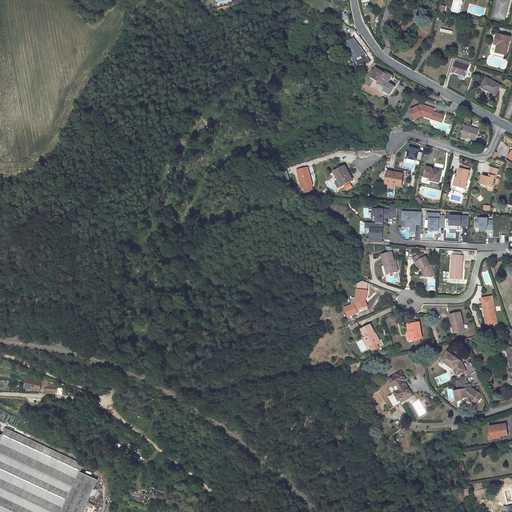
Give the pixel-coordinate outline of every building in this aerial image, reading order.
[(496,0),(493,16),(504,18),(506,9),(505,8),(506,0),(496,0)] [(509,38),(496,35),(494,40),(497,41),(494,52),(504,55),(509,38)] [(354,40),(348,45),(357,58),(363,53),(354,40)] [(370,63),(363,53),(357,58),(348,45),(359,70),(363,67),(370,63)] [(466,66),(454,62),(451,73),(464,77),(468,67),(466,66)] [(384,91),(392,78),(386,74),(384,75),(375,69),(372,74),(374,75),(371,79),(377,84),(376,86),(384,91)] [(486,78),(481,87),(496,95),(501,86),(486,78)] [(421,104),(409,111),(413,118),(419,114),(425,116),(426,113),(432,116),(431,119),(442,123),(444,116),(434,112),(435,110),(421,104)] [(478,128),(463,123),(459,134),(474,139),(478,128)] [(418,150),(409,148),(408,153),(405,152),(404,158),(421,161),(423,153),(418,152),(418,150)] [(422,179),(429,180),(428,182),(438,184),(441,173),(431,170),(432,169),(425,167),(422,179)] [(463,189),(468,170),(458,167),(455,177),(453,186),(463,189)] [(344,168),(333,174),(341,188),(352,181),(350,177),(348,177),(344,168)] [(386,172),(384,185),(401,188),(403,177),(391,174),(392,173),(386,172)] [(308,173),(298,176),(303,190),(313,187),(308,173)] [(485,188),(490,189),(492,184),(493,184),(495,175),(487,173),(485,181),(480,180),(477,189),(484,191),(485,188)] [(421,221),(422,212),(403,211),(402,220),(406,220),(406,227),(411,227),(410,231),(416,232),(416,224),(416,221),(421,221)] [(463,226),(464,216),(445,215),(444,229),(456,230),(456,227),(456,225),(463,226)] [(488,229),(488,220),(483,220),(483,218),(472,217),(472,221),(470,221),(470,227),(475,227),(475,230),(480,230),(480,227),(482,227),(482,229),(488,229)] [(382,243),(383,223),(366,223),(366,228),(371,228),(370,242),(382,243)] [(385,261),(388,272),(397,270),(394,258),(393,259),(391,251),(380,253),(382,261),(385,261)] [(422,266),(423,267),(420,269),(421,271),(425,272),(425,273),(431,274),(432,263),(429,262),(425,256),(422,252),(411,258),(414,262),(415,261),(418,266),(419,267),(422,266)] [(460,255),(450,255),(449,277),(458,277),(458,271),(459,271),(460,255)] [(363,279),(359,281),(358,287),(357,302),(355,303),(356,305),(360,307),(369,303),(367,297),(369,297),(369,289),(370,282),(363,279)] [(492,300),(481,301),(482,310),(484,310),(487,329),(496,328),(492,300)] [(454,314),(449,315),(451,323),(453,323),(454,331),(464,330),(461,313),(454,314)] [(370,323),(362,329),(370,341),(372,340),(374,343),(381,338),(372,327),(370,323)] [(421,339),(418,323),(413,324),(407,325),(408,335),(412,334),(413,340),(415,340),(416,345),(420,344),(419,339),(421,339)] [(475,333),(477,340),(483,339),(481,331),(475,333)] [(461,362),(447,352),(441,361),(453,369),(456,376),(466,371),(461,362)] [(400,369),(389,376),(395,388),(394,389),(398,396),(404,392),(410,390),(409,388),(403,378),(405,377),(400,369)] [(468,384),(467,377),(458,381),(459,387),(461,386),(462,389),(455,390),(457,401),(463,400),(462,398),(468,397),(478,404),(484,396),(469,386),(469,384),(468,384)] [(55,385),(27,379),(25,388),(39,391),(41,385),(45,386),(43,394),(54,394),(55,385)] [(410,390),(404,392),(406,396),(412,392),(410,387),(409,388),(410,390)] [(424,399),(429,407),(433,405),(428,397),(424,399)] [(506,423),(489,425),(490,432),(490,435),(497,434),(497,435),(500,434),(508,433),(506,423)] [(0,437),(0,511),(82,511),(96,483),(79,475),(83,468),(5,430),(1,438),(0,437)]
